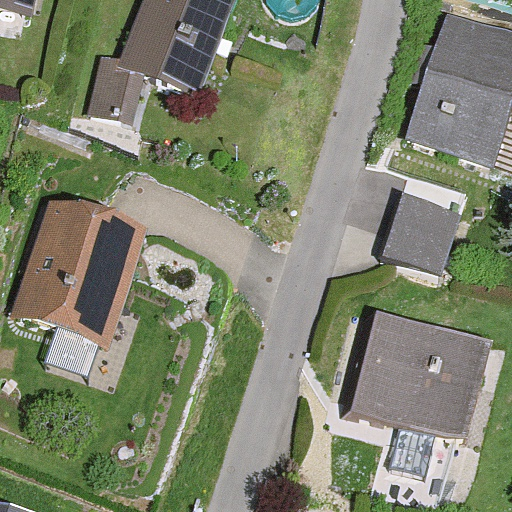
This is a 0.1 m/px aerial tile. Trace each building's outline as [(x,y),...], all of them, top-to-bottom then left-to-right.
[(47,0),(0,0),(0,21),(42,29),(47,0)] [(156,0),(125,82),(209,114),(253,0),(156,0)] [(511,49),(456,29),(410,156),(499,188),(511,152),(511,49)] [(411,212),(390,277),(453,297),(474,233),(411,212)] [(154,256),(57,220),(15,332),(113,368),(154,256)] [(387,333),(360,428),(476,460),(502,365),(387,333)]
